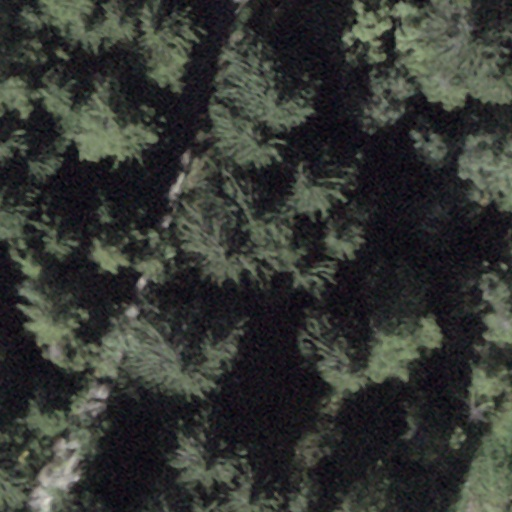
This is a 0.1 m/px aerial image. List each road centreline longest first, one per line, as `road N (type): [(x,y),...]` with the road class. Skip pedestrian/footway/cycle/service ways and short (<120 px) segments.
road 1 (track): [(225,0),(217,92),(143,314),(38,511)]
road 2 (track): [(453,511),(471,435),(511,334)]
